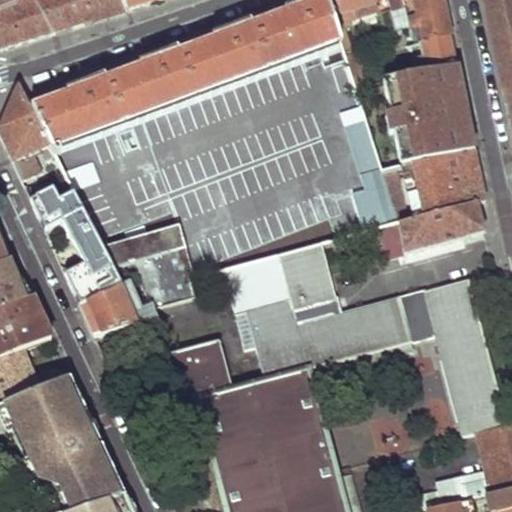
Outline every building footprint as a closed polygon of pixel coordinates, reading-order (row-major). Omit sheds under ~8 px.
[(0,0),(0,15),(15,8),(10,0),(0,0)] [(10,0),(15,8),(32,1),(32,0),(10,0)] [(47,104),(31,110),(52,155),(54,159),(312,55),(340,43),(335,26),(326,0),(299,10),(294,12),(224,38),(128,74),(47,104)] [(71,30),(91,24),(79,0),(32,0),(32,1),(51,36),(71,30)] [(122,15),(128,13),(121,0),(79,0),(91,24),(122,15)] [(154,5),(168,0),(121,0),(128,13),(154,5)] [(326,0),(335,26),(345,23),(377,13),(373,0),(326,0)] [(387,0),(391,11),(402,10),(406,24),(415,20),(420,44),(449,38),(441,0),(387,0)] [(511,0),(482,0),(511,145),(511,0)] [(25,44),(51,36),(32,1),(15,8),(0,15),(0,51),(0,52),(25,44)] [(355,56),(345,23),(335,26),(340,43),(345,59),(355,56)] [(449,38),(420,44),(425,65),(410,69),(412,77),(456,68),(452,52),(449,38)] [(365,87),(355,56),(345,59),(355,90),(365,87)] [(412,77),(365,87),(355,90),(363,116),(370,139),(398,132),(396,117),(393,118),(391,107),(415,103),(417,109),(461,99),(456,68),(412,77)] [(8,111),(0,129),(0,137),(10,158),(21,181),(42,171),(34,153),(42,150),(46,158),(52,155),(31,110),(20,86),(8,111)] [(364,186),(183,242),(196,282),(207,279),(223,274),(320,248),(378,232),(398,227),(392,208),(387,191),(381,173),(374,151),(370,139),(363,116),(346,122),(364,186)] [(474,153),(467,124),(411,135),(411,142),(374,151),(381,173),(474,153)] [(485,203),(474,153),(381,173),(387,191),(406,186),(406,190),(414,188),(417,201),(392,208),(398,227),(476,206),(485,203)] [(398,227),(378,232),(387,261),(483,235),(476,206),(398,227)] [(74,294),(80,307),(123,285),(115,271),(104,252),(82,211),(61,223),(94,285),(74,294)] [(179,228),(104,252),(115,271),(135,265),(153,308),(155,311),(197,298),(196,295),(191,283),(196,282),(183,242),(179,228)] [(478,438),(508,430),(467,283),(340,317),(320,248),(223,274),(234,315),(247,312),(266,384),(309,373),(310,381),(414,353),(412,345),(436,340),(464,441),(478,438)] [(0,312),(31,299),(22,280),(13,258),(6,261),(0,263),(0,312)] [(123,285),(80,307),(87,323),(95,340),(159,321),(155,311),(153,308),(141,314),(127,283),(123,285)] [(31,299),(0,312),(0,361),(22,353),(51,341),(41,321),(31,299)] [(200,414),(226,511),(361,511),(352,475),(350,476),(336,479),(310,381),(309,373),(266,384),(234,393),(220,344),(165,357),(181,417),(200,414)] [(0,407),(38,392),(22,353),(0,361),(0,407)] [(18,455),(94,431),(81,405),(68,379),(38,392),(0,407),(0,420),(10,442),(14,441),(19,452),(18,455)] [(399,503),(400,511),(432,511),(470,504),(479,499),(486,498),(511,492),(511,428),(508,430),(478,438),(488,476),(437,488),(438,494),(399,503)] [(61,511),(78,511),(124,498),(109,465),(94,431),(18,455),(17,459),(31,486),(41,482),(50,485),(61,511)] [(493,508),(494,511),(508,511),(511,511),(511,492),(486,498),(488,509),(493,508)] [(130,511),(129,508),(124,498),(78,511),(130,511)]
